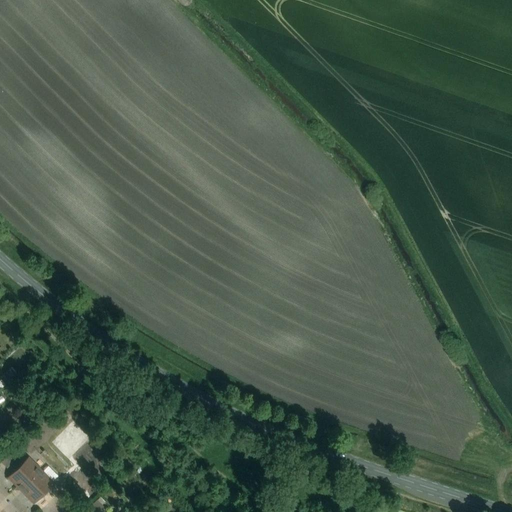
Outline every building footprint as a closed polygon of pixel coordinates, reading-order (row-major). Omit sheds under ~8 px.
[(0,380),(0,382),(0,383),(3,386),(11,380),(6,373),(1,378),(2,379),(0,380)] [(36,414),(28,417),(29,423),(38,421),(36,414)] [(4,460),(1,463),(7,469),(14,462),(8,456),(4,460)] [(55,483),(28,456),(8,476),(35,502),(55,483)] [(146,471),(138,478),(144,484),(152,477),(146,471)] [(100,497),(88,509),(90,511),(98,511),(104,507),(102,505),(105,502),(100,497)]
